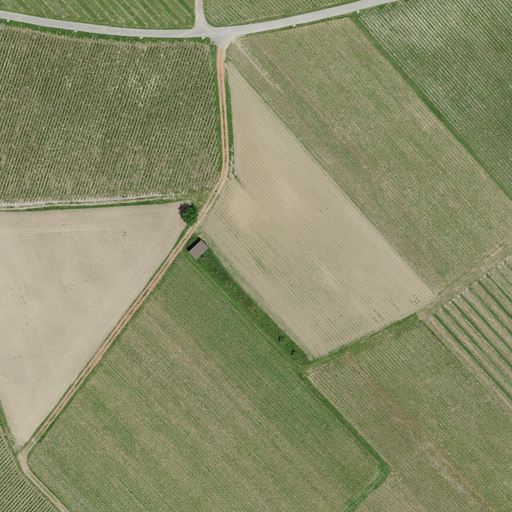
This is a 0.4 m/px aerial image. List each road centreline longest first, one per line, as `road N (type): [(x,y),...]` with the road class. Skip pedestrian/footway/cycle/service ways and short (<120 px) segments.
road 1 (track): [(220,32),(225,176),(23,460),(64,511)]
road 2 (unclassified): [(0,14),(186,34),(293,22),(387,0)]
road 3 (track): [(180,245),(389,468),(345,511)]
road 4 (track): [(299,372),(425,314),(511,247)]
road 5 (track): [(216,194),(0,208)]
